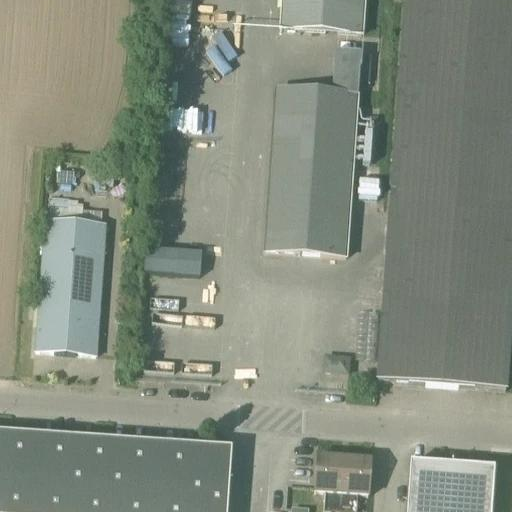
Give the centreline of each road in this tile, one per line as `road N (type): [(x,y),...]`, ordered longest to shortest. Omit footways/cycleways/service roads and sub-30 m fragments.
road 1 (unclassified): [(511,438),(0,401)]
road 2 (unknown): [(230,417),(255,0)]
